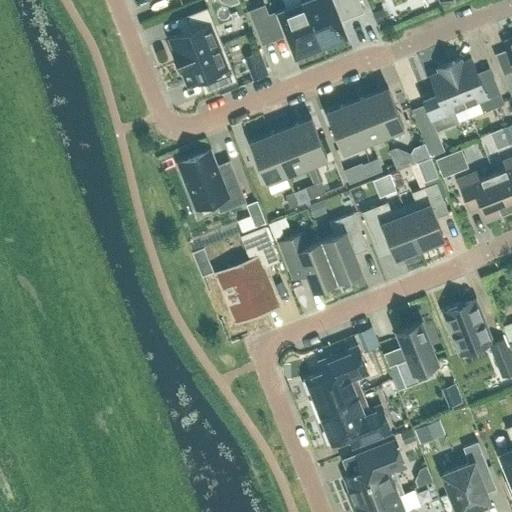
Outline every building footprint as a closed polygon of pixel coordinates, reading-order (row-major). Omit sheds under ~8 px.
[(294,54),(320,44),(302,0),(298,0),(268,12),(264,2),(247,9),(261,43),(275,37),(272,29),(282,25),(294,54)] [(358,0),(302,0),(320,44),(346,33),(340,19),(363,10),(358,0)] [(171,50),(175,60),(221,42),(206,5),(184,14),(190,28),(168,37),(173,49),(171,50)] [(511,36),(503,40),(511,62),(511,67),(501,72),(511,98),(511,36)] [(221,42),(175,60),(180,70),(181,70),(186,82),(208,74),(214,88),(236,79),(221,42)] [(482,111),(503,103),(493,76),(480,81),(470,57),(461,61),(460,57),(448,62),(465,104),(477,99),(482,111)] [(436,130),(458,121),(453,109),(465,104),(448,62),(437,67),(438,70),(429,74),(438,98),(425,103),(436,130)] [(387,86),(366,95),(381,133),(402,125),(387,86)] [(366,95),(346,103),(361,141),(381,133),(366,95)] [(361,141),(346,103),(325,111),(340,149),(361,141)] [(310,117),(290,125),(305,164),(326,155),(310,117)] [(511,121),(503,125),(510,141),(511,140),(511,121)] [(290,125),(270,133),(285,171),(305,164),(290,125)] [(285,171),(270,133),(249,141),(264,180),(285,171)] [(177,161),(195,207),(215,199),(219,209),(244,199),(228,159),(227,159),(229,165),(220,169),(219,166),(216,165),(209,148),(177,161)] [(401,160),(397,149),(389,152),(393,163),(401,160)] [(505,167),(492,172),(507,211),(511,209),(511,155),(502,160),(505,167)] [(376,157),(369,160),(373,171),(381,168),(376,157)] [(373,171),(369,160),(361,163),(366,174),(373,171)] [(456,178),(467,206),(478,201),(485,220),(507,211),(492,172),(480,177),(477,169),(456,178)] [(407,193),(404,183),(389,188),(385,178),(397,174),(395,170),(331,192),(336,206),(389,188),(392,198),(407,193)] [(320,179),(312,182),(317,193),(324,190),(320,179)] [(415,200),(402,204),(419,246),(443,237),(433,211),(444,206),(446,211),(447,211),(436,181),(411,190),(415,200)] [(317,193),(312,182),(305,185),(309,196),(317,193)] [(297,202),(292,190),(284,193),(289,205),(297,202)] [(247,224),(258,222),(253,200),(242,202),(247,224)] [(390,209),(386,200),(361,210),(371,235),(385,230),(392,248),(395,255),(419,246),(402,204),(390,209)] [(333,234),(321,239),(320,239),(336,279),(361,269),(352,248),(364,243),(366,248),(367,247),(353,211),(328,221),(333,234)] [(217,271),(223,286),(232,282),(245,315),(276,302),(261,264),(276,258),(263,226),(241,234),(251,258),(217,271)] [(320,239),(308,244),(303,231),(279,241),(293,277),(294,276),(292,272),(304,267),(312,288),(336,279),(320,239)] [(474,298),(443,310),(459,351),(490,339),(474,298)] [(407,357),(396,361),(405,385),(418,380),(428,376),(423,364),(436,359),(420,319),(396,329),(407,357)] [(511,362),(503,339),(490,344),(502,374),(511,370),(511,362)] [(311,392),(318,409),(363,392),(356,376),(367,371),(357,345),(318,360),(322,370),(305,377),(301,380),(306,392),(311,392)] [(441,412),(461,404),(453,382),(432,389),(441,412)] [(363,392),(318,409),(325,427),(321,430),(326,442),(331,442),(348,436),(352,445),(390,430),(380,404),(369,408),(363,392)] [(418,441),(432,436),(427,422),(413,427),(418,441)] [(511,446),(499,452),(509,479),(505,480),(511,495),(511,494),(511,423),(505,426),(511,443),(511,446)] [(346,490),(352,505),(401,486),(394,469),(404,465),(394,438),(361,451),(368,469),(363,471),(362,468),(344,475),(349,488),(346,490)] [(442,472),(458,511),(468,507),(470,511),(486,506),(484,501),(487,500),(477,474),(489,469),(477,440),(462,446),(468,462),(442,472)] [(415,511),(413,506),(402,511),(395,495),(403,492),(401,486),(352,505),(354,511),(415,511)]
